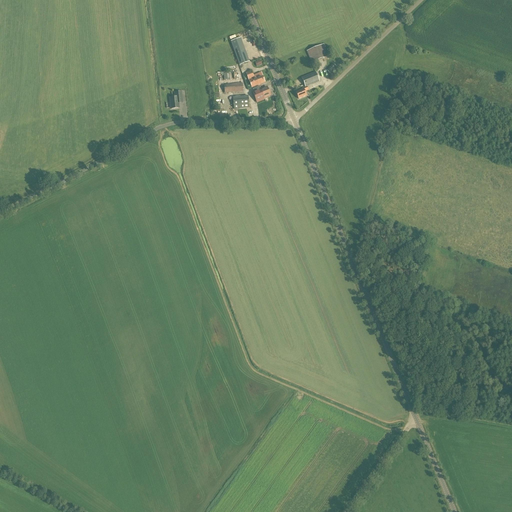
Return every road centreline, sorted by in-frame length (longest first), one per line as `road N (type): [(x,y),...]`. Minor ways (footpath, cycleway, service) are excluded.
road 1 (tertiary): [(415,416),(293,119)]
road 2 (unclassified): [(0,213),(156,128),(293,119)]
road 3 (track): [(355,270),(404,53),(397,22)]
road 4 (unclassified): [(293,119),(420,0)]
road 5 (tertiary): [(293,119),(244,0)]
